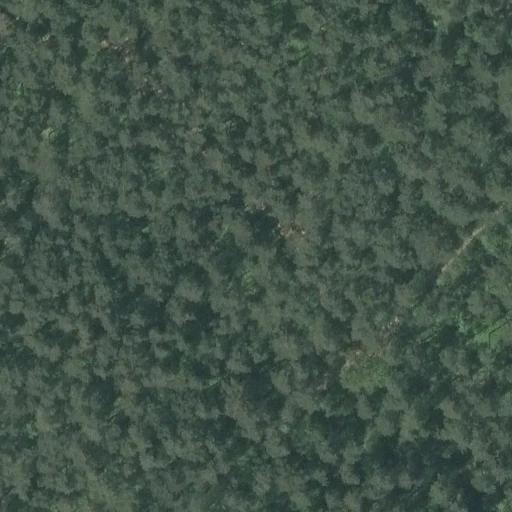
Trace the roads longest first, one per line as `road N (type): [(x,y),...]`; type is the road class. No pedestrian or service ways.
road 1 (track): [(189,511),(271,428),(376,342),(511,487)]
road 2 (track): [(376,342),(511,194)]
